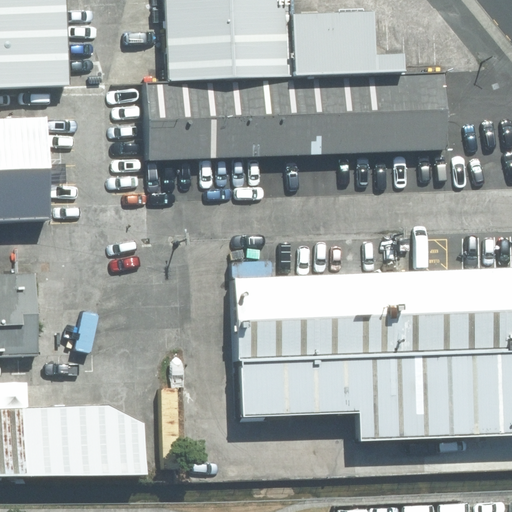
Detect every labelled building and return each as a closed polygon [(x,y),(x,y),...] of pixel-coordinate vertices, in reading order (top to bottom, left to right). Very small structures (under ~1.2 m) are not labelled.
[(0,0),(0,93),(60,89),(58,0),(0,0)] [(278,20),(278,0),(156,0),(157,24),(278,20)] [(361,63),(358,19),(278,20),(157,24),(156,86),(389,81),(389,62),(361,63)] [(436,82),(138,89),(138,126),(141,165),(438,154),(436,82)] [(42,122),(0,123),(0,231),(44,231),(42,122)] [(348,447),(511,441),(511,271),(226,283),(231,424),(347,420),(348,447)] [(27,276),(0,276),(0,360),(29,360),(27,276)] [(0,479),(140,476),(139,431),(87,404),(0,405),(0,479)]
